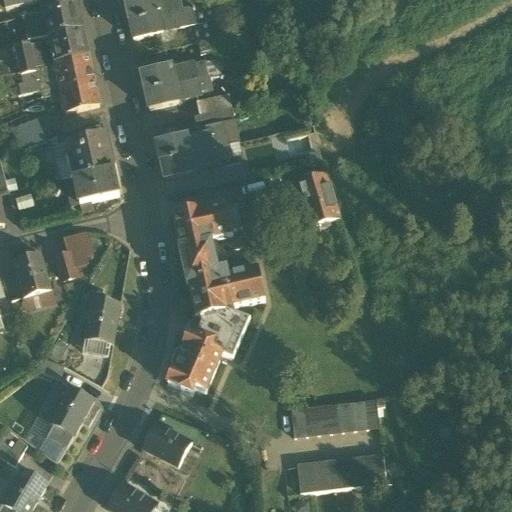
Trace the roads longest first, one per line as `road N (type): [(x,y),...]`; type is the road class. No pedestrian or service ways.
road 1 (residential): [(150,213),(166,304),(162,344),(146,392),(79,511)]
road 2 (residential): [(101,0),(150,213)]
road 3 (residential): [(0,251),(150,213)]
